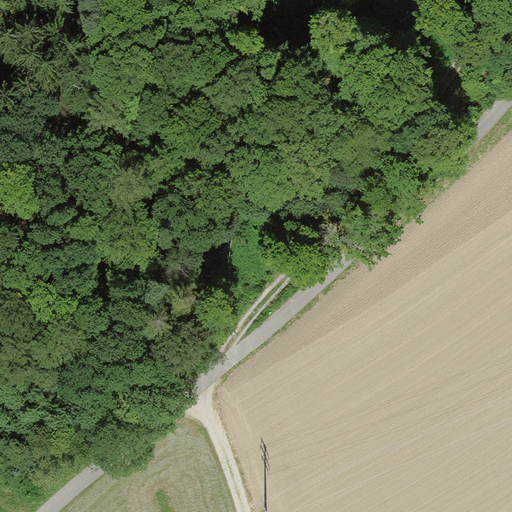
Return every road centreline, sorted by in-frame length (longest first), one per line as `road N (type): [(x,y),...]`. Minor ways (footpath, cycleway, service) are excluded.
road 1 (track): [(511,97),(325,290),(49,511)]
road 2 (track): [(227,365),(242,320),(404,141),(500,0)]
road 3 (track): [(240,511),(201,386)]
